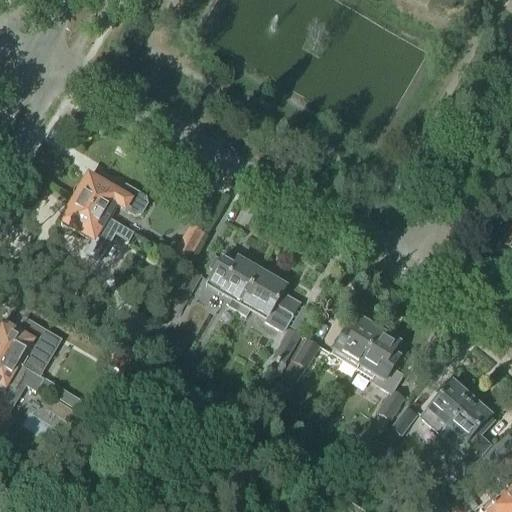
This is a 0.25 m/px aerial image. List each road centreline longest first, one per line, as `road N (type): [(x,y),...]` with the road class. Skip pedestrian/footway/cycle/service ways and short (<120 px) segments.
road 1 (residential): [(63,71),(402,276)]
road 2 (residential): [(402,276),(511,94)]
road 3 (residential): [(511,351),(402,276)]
road 4 (residential): [(0,179),(63,71)]
